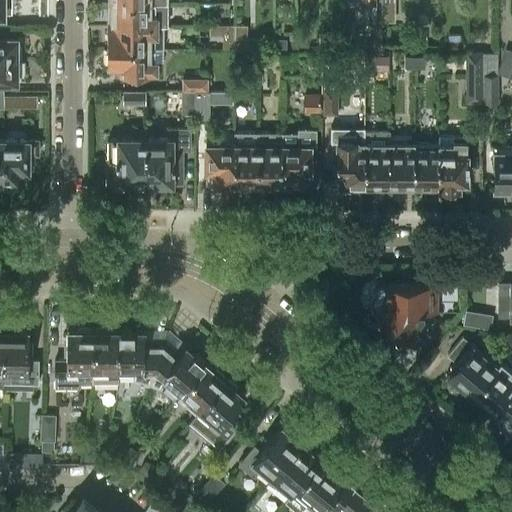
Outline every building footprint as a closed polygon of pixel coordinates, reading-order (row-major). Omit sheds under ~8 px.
[(380,0),(380,20),(394,20),(394,10),(394,0),(380,0)] [(150,2),(110,2),(110,16),(113,16),(113,25),(156,25),(156,15),(150,15),(150,2)] [(113,29),(108,29),(108,47),(162,47),(162,33),(156,33),(156,25),(113,25),(113,29)] [(229,34),(229,26),(214,25),(214,34),(229,34)] [(296,28),(295,46),(301,45),(306,45),(306,28),(296,28)] [(235,32),(234,48),(247,48),(247,32),(235,32)] [(425,34),(416,34),(415,34),(415,44),(425,44),(425,34)] [(284,35),(273,35),(273,49),(284,49),(284,35)] [(0,58),(20,58),(20,43),(16,43),(16,37),(0,36),(0,58)] [(162,47),(108,47),(107,64),(114,64),(114,73),(155,74),(156,60),(162,60),(162,47)] [(511,50),(505,49),(498,71),(508,74),(511,61),(511,50)] [(388,70),(388,55),(374,55),(374,52),(364,51),(364,72),(374,72),(374,70),(388,70)] [(482,100),(482,74),(482,51),(465,51),(465,100),(482,100)] [(257,61),(257,52),(249,52),(249,61),(257,61)] [(414,55),(404,55),(404,67),(414,67),(414,55)] [(424,55),(414,55),(414,67),(424,67),(424,55)] [(20,73),(20,69),(20,58),(0,58),(0,79),(15,80),(16,73),(20,73)] [(332,75),(320,74),(320,85),(332,85),(332,75)] [(497,101),(496,74),(482,74),(482,100),(482,101),(497,101)] [(182,78),(182,91),(195,90),(206,90),(207,78),(182,78)] [(336,113),(336,89),(323,89),(323,113),(336,113)] [(123,90),(123,102),(145,103),(145,90),(123,90)] [(195,90),(182,91),(181,91),(181,112),(194,111),(195,90)] [(209,90),(206,90),(195,90),(194,111),(195,118),(208,118),(209,90)] [(311,111),(320,111),(320,93),(311,93),(311,111)] [(36,94),(3,94),(4,105),(36,105),(36,94)] [(170,137),(145,137),(145,181),(156,181),(156,185),(169,185),(169,181),(176,181),(176,166),(182,166),(182,148),(189,147),(189,126),(170,127),(170,137)] [(297,126),(297,138),(282,138),(283,182),(285,185),(294,185),(295,182),(306,182),(306,172),(308,172),(309,147),(316,147),(316,126),(297,126)] [(388,142),(388,141),(388,129),(364,129),(364,141),(361,141),(362,183),(365,183),(367,186),(376,186),(378,183),(388,183),(388,142)] [(283,182),(282,138),(282,131),(257,131),(257,138),(257,185),(271,185),(271,182),(283,182)] [(336,132),(336,179),(338,179),(338,183),(341,183),(342,186),(351,186),(353,183),(362,183),(361,141),(356,141),(356,132),(336,132)] [(465,178),(465,138),(465,134),(453,134),(453,142),(439,142),(439,186),(439,188),(442,188),(444,191),(453,191),(455,188),(458,188),(458,178),(465,178)] [(107,137),(107,158),(118,158),(118,181),(120,181),(120,185),(133,185),(133,181),(145,181),(145,137),(107,137)] [(38,139),(3,138),(2,181),(5,181),(5,184),(16,184),(16,181),(27,181),(27,169),(30,169),(31,153),(37,153),(38,139)] [(220,185),(229,185),(231,182),(232,138),(206,138),(206,171),(208,171),(208,182),(219,182),(220,185)] [(257,138),(232,138),(231,182),(243,182),(243,185),(257,185),(257,138)] [(414,142),(388,141),(388,142),(388,183),(390,183),(392,186),(401,186),(403,183),(414,184),(414,142)] [(439,142),(414,142),(414,184),(416,186),(425,187),(427,184),(437,184),(437,186),(439,186),(439,142)] [(511,149),(503,149),(503,143),(492,143),(492,160),(494,160),(493,187),(502,187),(502,191),(511,191),(511,149)] [(511,315),(511,279),(510,279),(510,280),(497,280),(497,315),(510,315),(511,315)] [(435,313),(435,282),(387,281),(387,283),(385,283),(383,283),(381,284),(379,284),(377,285),(375,286),(373,288),(372,290),(371,291),(370,293),(369,295),(369,297),(369,300),(369,302),(370,304),(371,306),(372,307),(373,309),(375,311),(374,311),(376,312),(375,313),(415,347),(428,332),(419,325),(415,321),(422,313),(435,313)] [(465,309),(463,321),(473,323),(475,311),(465,309)] [(31,357),(31,341),(28,341),(28,330),(18,330),(18,326),(2,326),(2,330),(2,381),(38,382),(38,357),(31,357)] [(92,372),(92,329),(89,326),(78,326),(76,329),(76,330),(66,330),(66,358),(52,358),(52,372),(60,372),(60,384),(79,384),(79,380),(92,380),(92,372)] [(106,326),(95,326),(93,329),(92,329),(92,372),(117,372),(117,331),(109,330),(109,329),(106,326)] [(129,327),(122,326),(119,329),(119,330),(117,331),(117,372),(134,372),(148,378),(162,340),(143,340),(143,330),(132,330),(132,329),(129,327)] [(455,360),(450,366),(457,372),(452,377),(453,378),(452,382),(455,385),(460,383),(471,393),(496,363),(462,335),(447,353),(455,360)] [(178,353),(172,348),(163,340),(162,340),(148,378),(164,384),(176,394),(203,362),(202,361),(203,360),(203,356),(197,352),(193,352),(193,353),(184,346),(178,353)] [(496,363),(471,393),(473,394),(471,397),(480,405),(483,402),(490,409),(511,382),(511,370),(499,360),(496,363)] [(210,368),(203,362),(176,394),(196,411),(224,378),(223,374),(215,367),(211,367),(210,368)] [(225,417),(243,396),(236,390),(237,389),(236,385),(228,378),(224,378),(196,411),(189,420),(221,447),(237,427),(226,418),(225,417)] [(511,382),(490,409),(498,415),(496,418),(507,428),(510,425),(511,426),(511,425),(511,382)] [(42,411),(42,413),(41,438),(43,438),(43,449),(54,449),(54,439),(56,439),(56,412),(42,411)] [(269,478),(298,442),(297,441),(298,436),(292,432),(287,433),(279,426),(260,448),(253,442),(237,461),(253,475),(258,469),(269,478)] [(310,447),(304,442),(300,444),(298,442),(269,478),(289,494),(294,488),(318,458),(310,452),(310,447)] [(128,445),(121,455),(130,460),(136,450),(128,445)] [(97,459),(97,446),(84,446),(83,459),(97,459)] [(41,462),(41,450),(30,450),(30,462),(41,462)] [(344,511),(360,493),(350,486),(342,479),(343,474),(323,458),(318,459),(318,458),(294,488),(322,511),(344,511)] [(144,460),(139,469),(148,474),(153,465),(144,460)] [(213,473),(197,492),(207,500),(222,481),(213,473)] [(96,511),(95,511),(80,498),(68,511),(96,511)]
